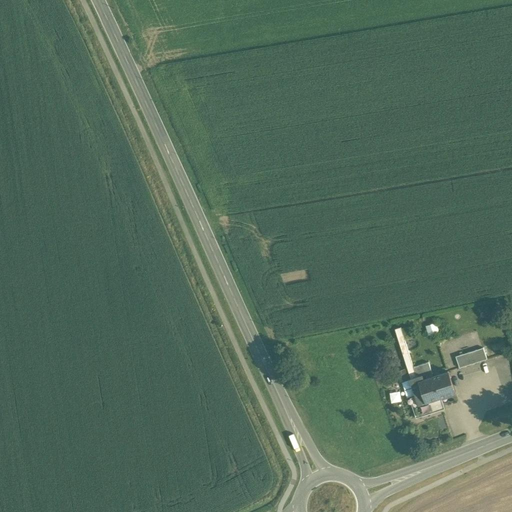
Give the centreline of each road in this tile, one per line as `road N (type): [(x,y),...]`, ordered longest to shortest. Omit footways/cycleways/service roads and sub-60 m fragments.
road 1 (secondary): [(319,478),(101,0)]
road 2 (secondary): [(511,435),(363,494)]
